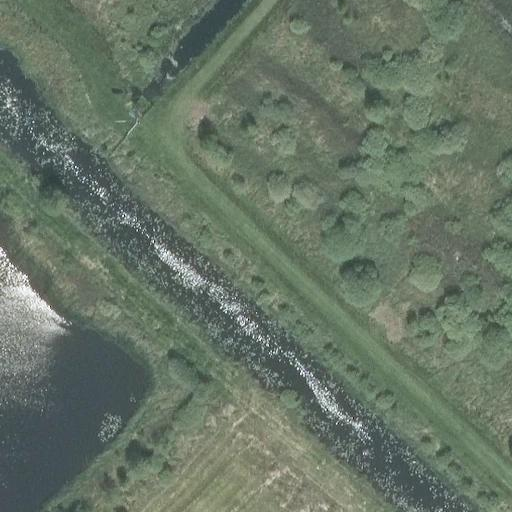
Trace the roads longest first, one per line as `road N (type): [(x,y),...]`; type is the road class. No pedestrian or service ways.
road 1 (track): [(511,484),(177,161),(168,140),(175,108),(273,0)]
road 2 (track): [(168,140),(120,121),(83,45),(24,0)]
